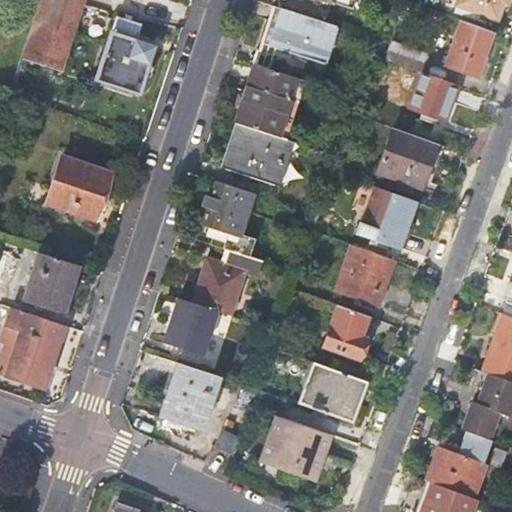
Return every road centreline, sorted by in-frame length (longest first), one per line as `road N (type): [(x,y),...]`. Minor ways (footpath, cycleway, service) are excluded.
road 1 (residential): [(223,0),(80,439)]
road 2 (residential): [(511,92),(361,511)]
road 3 (residential): [(80,439),(248,511)]
